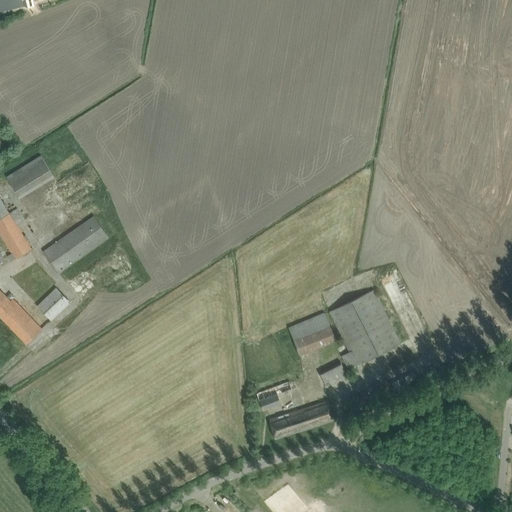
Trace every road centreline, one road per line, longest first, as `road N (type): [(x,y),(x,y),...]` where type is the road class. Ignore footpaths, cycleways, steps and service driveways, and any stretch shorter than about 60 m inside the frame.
road 1 (unclassified): [(335,445),(511,355)]
road 2 (unclassified): [(157,511),(230,475),(335,445)]
road 3 (unclassified): [(482,511),(335,445)]
road 4 (tertiary): [(82,511),(0,412)]
